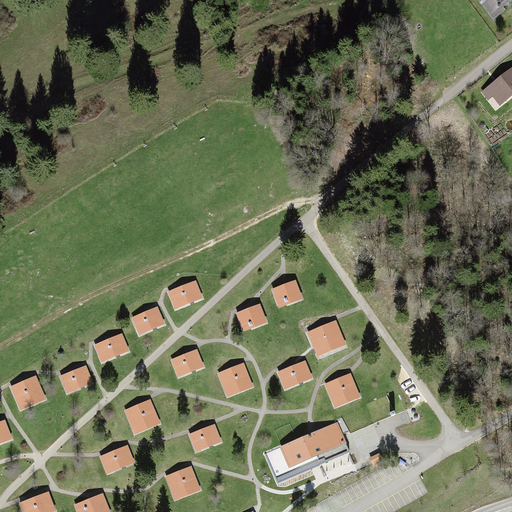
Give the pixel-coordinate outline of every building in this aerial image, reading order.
[(511,0),(476,0),(490,19),(511,2),(511,0)] [(511,67),(481,92),(488,100),(492,97),(498,105),(511,93),(511,67)] [(325,229),(319,233),(325,241),(330,238),(325,229)] [(296,280),(272,289),(278,307),(302,298),(296,280)] [(196,281),(168,291),(175,309),(203,298),(196,281)] [(260,304),(236,313),(244,332),(267,322),(260,304)] [(157,307),(132,317),(139,333),(164,323),(157,307)] [(346,344),(336,320),(307,332),(317,356),(346,344)] [(122,333),(94,345),(101,362),(130,351),(122,333)] [(195,353),(170,362),(176,378),(201,369),(195,353)] [(306,360),(278,371),(285,389),(313,378),(306,360)] [(243,364),(218,373),(226,395),(251,387),(243,364)] [(86,366),(61,376),(68,393),(93,383),(86,366)] [(36,376),(11,387),(21,410),(46,400),(36,376)] [(349,376),(325,384),(333,407),(357,398),(349,376)] [(386,395),(342,418),(351,434),(395,415),(386,395)] [(150,400),(125,410),(135,435),(160,424),(150,400)] [(5,420),(0,422),(0,443),(12,439),(5,420)] [(337,422),(264,452),(277,483),(350,452),(337,422)] [(214,424),(189,434),(196,451),(221,442),(214,424)] [(128,445),(100,456),(107,474),(135,463),(128,445)] [(191,466),(165,476),(175,500),(201,490),(191,466)] [(48,492),(18,504),(21,511),(51,511),(55,510),(48,492)] [(110,511),(103,493),(74,505),(77,511),(110,511)]
